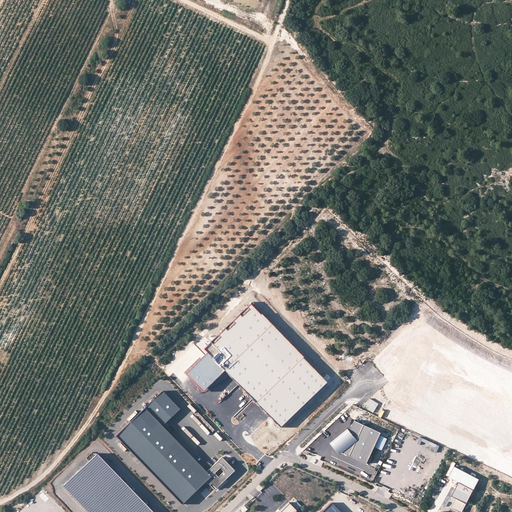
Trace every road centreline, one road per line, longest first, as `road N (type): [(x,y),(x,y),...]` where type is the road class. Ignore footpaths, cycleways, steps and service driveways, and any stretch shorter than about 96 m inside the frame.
road 1 (track): [(0,501),(68,448),(104,395),(263,71),(288,0)]
road 2 (unclassified): [(225,511),(287,458),(401,511)]
